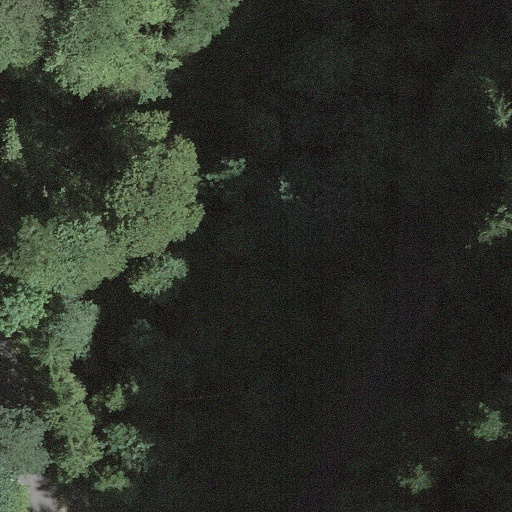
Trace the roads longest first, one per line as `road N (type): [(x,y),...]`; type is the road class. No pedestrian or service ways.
road 1 (unclassified): [(498,0),(453,109),(383,378),(309,511)]
road 2 (unclassified): [(35,511),(0,346)]
